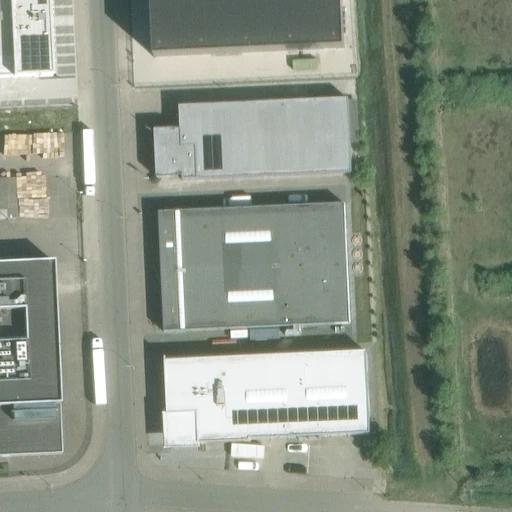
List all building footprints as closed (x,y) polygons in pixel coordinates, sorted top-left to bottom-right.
[(46,0),(0,0),(0,78),(50,77),(46,0)] [(151,0),(154,59),(345,50),(342,0),(151,0)] [(155,131),(157,179),(179,178),(179,177),(183,177),(183,182),(352,174),(349,100),(180,108),(181,130),(177,131),(177,130),(155,131)] [(16,127),(0,128),(0,457),(62,454),(61,426),(54,427),(54,420),(54,413),(56,413),(56,412),(54,412),(54,405),(60,405),(53,262),(22,263),(16,127)] [(345,205),(159,213),(162,273),(164,333),(350,325),(348,265),(345,205)] [(172,435),(180,442),(199,441),(199,445),(251,442),(251,440),(371,435),(367,353),(167,362),(167,359),(166,359),(168,416),(171,416),(172,435)]
